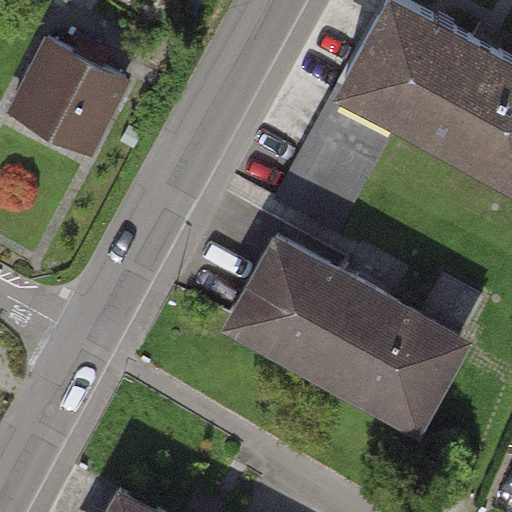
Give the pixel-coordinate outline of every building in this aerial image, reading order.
[(511,175),(511,60),(485,45),(401,0),(395,0),(349,86),(511,175)] [(15,109),(89,148),(127,75),(53,36),(15,109)] [(317,118),(284,194),(350,222),(383,147),(317,118)] [(421,420),(469,332),(280,229),(231,317),(421,420)] [(179,511),(124,483),(108,511),(179,511)]
